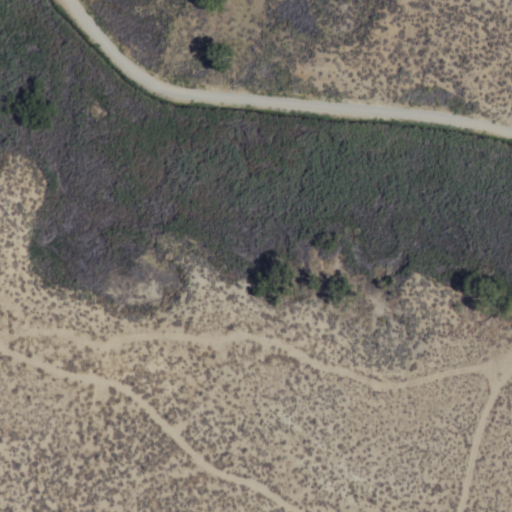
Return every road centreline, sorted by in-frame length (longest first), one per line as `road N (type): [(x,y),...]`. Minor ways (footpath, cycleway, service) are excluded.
road 1 (track): [(463,511),(503,383),(491,368),(392,382),(280,342),(146,333),(121,340)]
road 2 (track): [(74,0),(144,77),(182,95),(359,110),(511,135)]
road 3 (track): [(0,341),(133,388),(217,464),(316,511)]
